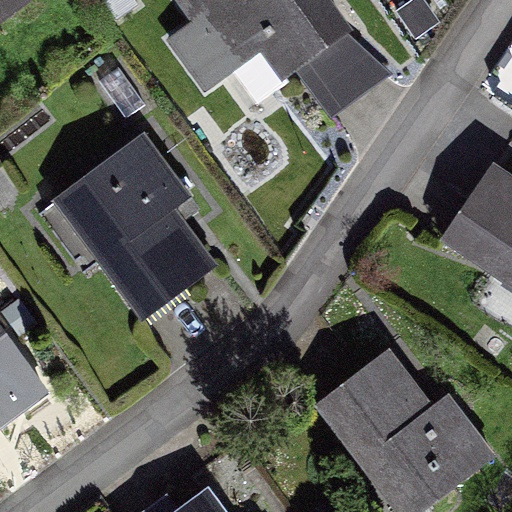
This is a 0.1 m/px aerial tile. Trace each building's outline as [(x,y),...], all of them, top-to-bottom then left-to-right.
[(0,0),(0,21),(29,0),(0,0)] [(336,0),(174,0),(188,19),(165,35),(204,89),(262,47),(281,73),(294,64),(331,115),(389,73),(347,29),(354,24),(336,0)] [(144,129),(51,198),(141,320),(222,260),(179,203),(192,193),(144,129)] [(511,170),(494,157),(440,234),(511,284),(511,170)] [(0,427),(52,388),(0,317),(0,427)] [(392,345),(316,400),(397,511),(417,511),(498,454),(450,388),(433,401),(392,345)] [(231,511),(209,482),(178,505),(169,493),(143,511),(231,511)]
